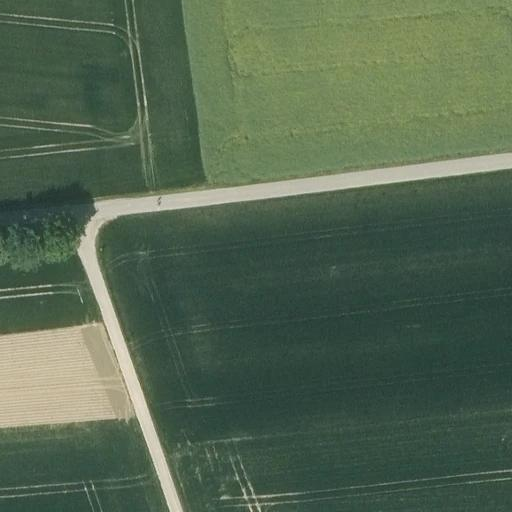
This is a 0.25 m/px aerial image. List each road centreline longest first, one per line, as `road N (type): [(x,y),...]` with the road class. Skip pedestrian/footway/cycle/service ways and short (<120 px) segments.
road 1 (track): [(511,162),(0,222)]
road 2 (track): [(175,511),(76,214)]
